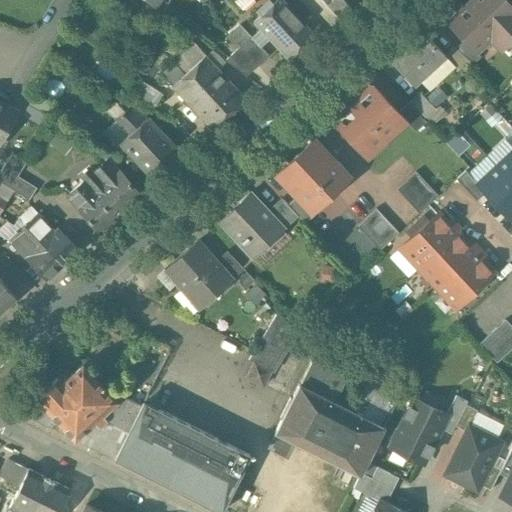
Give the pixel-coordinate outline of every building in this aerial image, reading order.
[(314,37),(280,0),(277,0),(253,22),(288,60),(314,37)] [(324,0),(338,14),(353,0),(324,0)] [(511,7),(505,0),(481,0),(480,2),(477,0),(470,0),(448,21),(465,39),(475,50),(490,36),(501,48),(511,37),(511,7)] [(422,32),(391,61),(404,74),(408,71),(417,81),(444,55),(422,32)] [(269,55),(251,36),(239,47),(257,66),(269,55)] [(475,50),(465,39),(456,47),(473,65),(481,57),(475,50)] [(194,45),(180,57),(190,68),(204,55),(194,45)] [(239,47),(224,61),(245,77),(257,66),(239,47)] [(245,100),(204,55),(190,68),(187,71),(228,116),(245,100)] [(174,64),(161,76),(170,86),(183,74),(174,64)] [(228,116),(187,71),(183,74),(170,86),(211,131),(228,116)] [(398,112),(374,86),(368,86),(335,117),(335,123),(366,157),(405,121),(406,120),(398,112)] [(434,109),(419,93),(409,102),(425,119),(434,109)] [(0,140),(16,112),(0,102),(0,140)] [(424,119),(425,119),(409,102),(398,112),(406,120),(405,121),(416,132),(426,122),(424,119)] [(116,104),(108,111),(115,119),(123,112),(116,104)] [(183,157),(151,122),(128,107),(123,112),(115,119),(130,136),(122,144),(156,181),(183,157)] [(130,136),(115,119),(100,133),(115,150),(122,144),(130,136)] [(313,139),(275,174),(297,196),(312,212),(349,177),(313,139)] [(511,151),(496,166),(511,183),(511,151)] [(13,152),(0,172),(0,181),(8,187),(17,175),(26,161),(13,152)] [(89,168),(81,175),(85,179),(67,195),(78,208),(99,232),(100,231),(140,196),(141,195),(120,171),(119,172),(107,159),(93,172),(89,168)] [(511,183),(496,166),(478,183),(477,184),(485,193),(510,219),(511,217),(511,183)] [(478,183),(465,170),(456,179),(477,201),(485,193),(477,184),(478,183)] [(438,196),(416,172),(397,189),(419,213),(438,196)] [(37,187),(17,175),(8,187),(29,199),(37,187)] [(267,212),(249,193),(240,202),(239,203),(240,205),(242,207),(236,211),(234,210),(232,210),(230,211),(228,212),(227,215),(227,217),(228,219),(224,223),(240,240),(239,241),(242,244),(243,243),(256,256),(284,230),(267,212)] [(312,212),(297,196),(288,205),(298,216),(305,223),(315,215),(312,212)] [(288,205),(282,198),(267,212),(284,230),(298,216),(288,205)] [(398,232),(376,208),(357,226),(380,250),(398,232)] [(438,213),(400,248),(418,268),(442,246),(435,238),(452,222),(451,221),(448,223),(438,213)] [(52,232),(37,215),(25,227),(40,243),(52,232)] [(452,222),(435,238),(442,246),(459,230),(452,222)] [(40,243),(25,227),(9,242),(24,258),(40,243)] [(77,252),(56,229),(52,232),(40,243),(62,266),(77,252)] [(442,246),(418,268),(437,288),(461,266),(453,258),(470,242),(470,241),(467,244),(457,233),(460,230),(459,230),(442,246)] [(208,253),(197,241),(165,271),(184,291),(188,288),(204,305),(232,279),(216,261),(215,262),(207,254),(208,253)] [(470,242),(453,258),(461,266),(478,250),(470,242)] [(62,266),(40,243),(24,258),(45,281),(62,266)] [(478,250),(461,266),(468,274),(485,258),(478,250)] [(227,251),(216,261),(232,279),(243,268),(227,251)] [(485,258),(468,274),(461,266),(437,288),(455,308),(493,272),(483,261),(486,259),(485,258)] [(0,312),(16,298),(0,279),(0,312)] [(299,325),(276,314),(248,360),(254,363),(254,362),(271,370),(270,371),(272,371),(299,325)] [(511,326),(505,319),(479,343),(497,362),(511,348),(511,326)] [(168,352),(145,337),(120,393),(141,404),(142,401),(143,402),(154,379),(168,352)] [(317,349),(300,384),(299,383),(292,398),(290,397),(280,418),(281,419),(275,431),(359,474),(361,472),(400,392),(371,377),(353,411),(335,402),(352,367),(317,349)] [(81,364),(61,381),(57,376),(36,395),(37,397),(23,412),(50,426),(58,419),(74,438),(81,432),(90,437),(86,444),(114,458),(141,404),(120,393),(112,400),(81,364)] [(455,395),(446,414),(447,414),(447,415),(440,429),(451,434),(455,426),(466,404),(467,401),(455,395)] [(446,414),(414,398),(400,425),(434,441),(440,429),(447,415),(447,414),(446,414)] [(143,402),(142,401),(141,404),(114,458),(221,511),(250,455),(143,402)] [(466,404),(455,426),(466,431),(469,426),(477,410),(466,404)] [(434,441),(400,425),(398,429),(395,431),(391,438),(392,442),(390,446),(423,463),(434,441)] [(466,431),(444,474),(477,490),(479,485),(490,463),(501,442),(469,426),(466,431)] [(511,445),(501,468),(501,469),(499,473),(509,479),(511,473),(511,445)] [(10,460),(1,478),(8,482),(17,464),(10,460)] [(501,468),(490,463),(479,485),(490,490),(499,473),(501,469),(501,468)] [(29,470),(17,464),(8,482),(20,488),(29,470)] [(398,477),(377,467),(371,477),(393,488),(398,477)] [(33,511),(50,481),(29,470),(20,488),(10,509),(15,511),(33,511)] [(371,477),(361,472),(359,474),(353,488),(380,501),(380,500),(386,502),(393,488),(371,477)] [(511,473),(509,479),(500,496),(501,497),(505,499),(511,502),(511,473)] [(59,511),(70,491),(50,481),(33,511),(59,511)] [(404,511),(386,502),(380,500),(380,501),(374,511),(404,511)]
